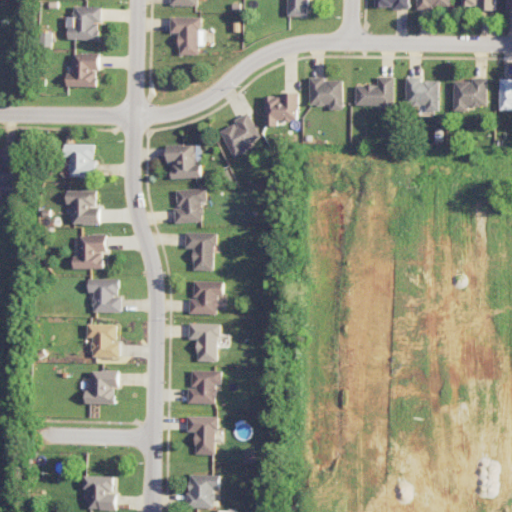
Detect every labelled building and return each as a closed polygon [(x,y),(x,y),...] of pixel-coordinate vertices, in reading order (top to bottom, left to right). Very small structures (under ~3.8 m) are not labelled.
[(308,16),(308,0),(287,0),(287,16),(308,16)] [(409,9),(408,0),(374,0),(375,6),(393,7),(393,8),(409,9)] [(417,0),(417,7),(450,8),(450,0),(417,0)] [(461,0),(462,6),(478,6),(479,10),(496,10),(495,0),(461,0)] [(68,39),(99,40),(100,7),(74,6),(73,25),(68,25),(68,39)] [(178,32),(178,54),(199,54),(199,45),(202,46),(203,17),(170,17),(170,32),(178,32)] [(67,86),(98,86),(99,53),(72,53),(72,73),(67,73),(67,86)] [(310,105),(330,105),(330,110),(343,109),(343,80),(324,80),(324,77),(310,77),(310,105)] [(356,106),(394,106),(394,77),(377,77),(377,85),(356,85),(356,106)] [(406,77),(406,106),(425,107),(425,110),(439,110),(439,81),(421,80),(421,77),(406,77)] [(487,106),(487,78),(473,78),(473,81),(454,81),(454,110),(467,111),(467,106),(487,106)] [(500,108),(511,108),(511,78),(500,79),(500,108)] [(265,126),(278,126),(277,121),(298,120),(298,94),(265,94),(265,126)] [(261,137),(248,114),(219,130),(235,157),(247,151),(244,146),(261,137)] [(95,144),(65,144),(65,156),(70,156),(70,177),(96,177),(95,144)] [(171,178),(201,178),(201,162),(201,144),(166,145),(167,163),(171,163),(171,178)] [(0,159),(0,186),(16,187),(17,148),(1,148),(1,159),(0,159)] [(175,190),(177,223),(203,221),(202,201),(207,201),(206,188),(175,190)] [(97,190),(67,190),(67,204),(73,204),(73,224),(101,224),(101,207),(97,207),(97,190)] [(216,233),(186,232),(186,248),(194,248),(193,270),(215,270),(216,233)] [(107,235),(79,236),(79,255),(74,255),(74,269),(104,268),(104,251),(108,251),(107,235)] [(120,312),(121,279),(90,278),(89,292),(94,292),(94,312),(120,312)] [(224,281),(193,280),(192,313),(218,314),(219,295),(223,295),(224,281)] [(219,361),(219,324),(190,323),(190,338),(198,338),(197,360),(219,361)] [(120,357),(120,324),(89,324),(88,337),(93,337),(93,357),(120,357)] [(86,403),(115,404),(116,387),(120,387),(120,370),(91,370),(91,390),(86,390),(86,403)] [(190,403),(217,403),(217,384),(222,384),(222,370),(190,370),(190,403)] [(217,454),(217,416),(188,416),(188,432),(196,432),(196,453),(217,454)] [(220,475),(189,474),(188,507),(214,507),(214,488),(220,489),(220,475)] [(116,510),(117,493),(114,493),(114,476),(84,475),(84,488),(89,488),(88,509),(116,510)]
